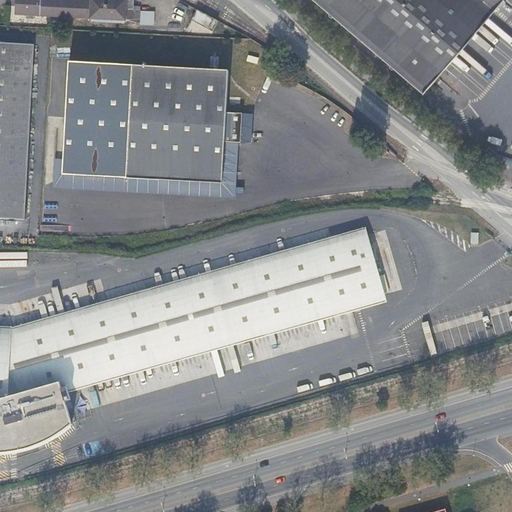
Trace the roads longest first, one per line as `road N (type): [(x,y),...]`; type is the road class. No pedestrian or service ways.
road 1 (secondary): [(511,395),(120,511)]
road 2 (unclassified): [(511,221),(253,0)]
road 3 (secondary): [(190,511),(511,417)]
